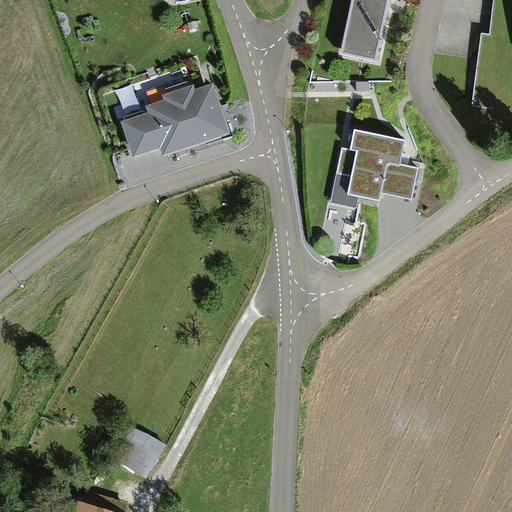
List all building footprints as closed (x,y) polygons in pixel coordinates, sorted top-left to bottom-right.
[(353,0),(341,59),(377,66),(391,0),(353,0)] [(511,0),(494,0),(490,35),(482,34),(473,108),(506,112),(511,74),(511,0)] [(230,136),(214,88),(196,94),(194,87),(190,89),(188,84),(166,92),(168,97),(162,99),(164,104),(146,110),(148,117),(145,118),(143,112),(125,118),(127,125),(123,127),(134,161),(161,151),(164,159),(230,136)] [(407,144),(355,134),(351,152),(343,150),(338,175),(353,178),(349,198),(382,205),(383,198),(413,204),(419,171),(403,168),(407,144)] [(150,477),(170,442),(140,425),(120,460),(150,477)]
